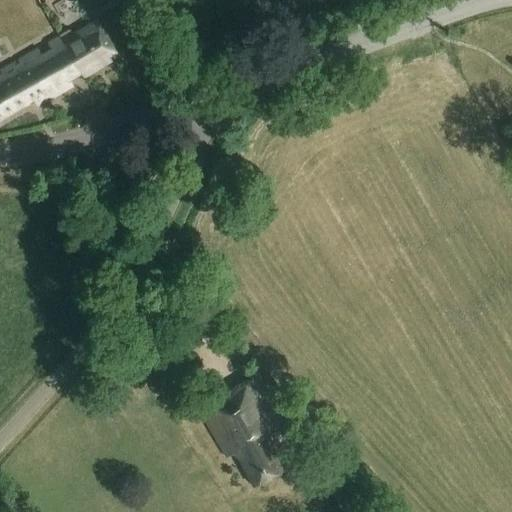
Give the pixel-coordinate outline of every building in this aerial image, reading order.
[(62,40),(81,73),(84,77),(118,57),(97,20),(62,40)] [(81,73),(62,40),(61,38),(0,72),(0,119),(33,101),(36,106),(73,86),(69,80),(81,73)] [(138,361),(158,398),(188,379),(169,343),(138,361)] [(282,471),(289,468),(273,437),(284,430),(255,377),(200,409),(228,457),(236,452),(254,487),(283,473),(282,471)] [(305,489),(323,481),(314,462),(296,471),(305,489)]
